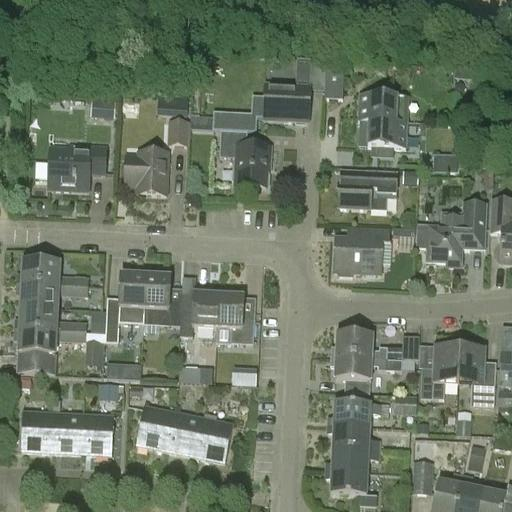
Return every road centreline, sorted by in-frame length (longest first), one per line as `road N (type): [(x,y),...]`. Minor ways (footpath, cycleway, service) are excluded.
road 1 (residential): [(0,235),(260,250),(288,259)]
road 2 (residential): [(294,306),(439,313),(511,306)]
road 3 (residential): [(294,306),(285,511)]
